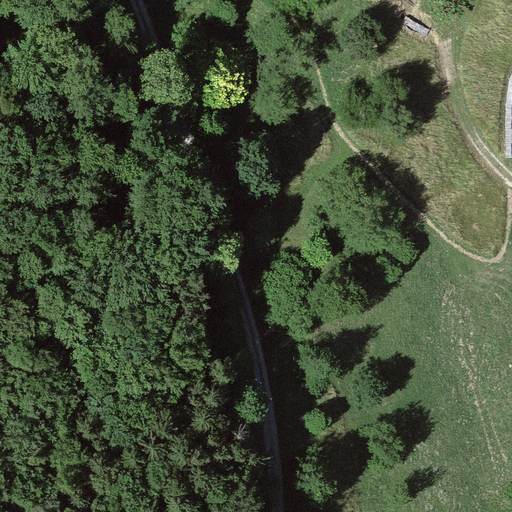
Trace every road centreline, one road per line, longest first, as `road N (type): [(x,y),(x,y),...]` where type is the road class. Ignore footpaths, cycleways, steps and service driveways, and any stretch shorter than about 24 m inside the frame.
road 1 (track): [(127,0),(262,359),(275,511)]
road 2 (track): [(511,179),(482,150),(466,119),(443,40)]
